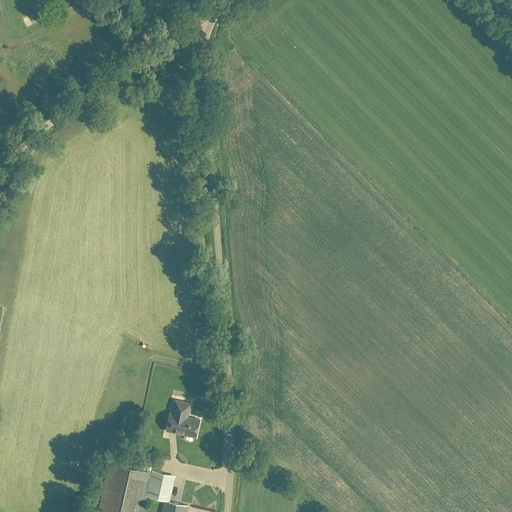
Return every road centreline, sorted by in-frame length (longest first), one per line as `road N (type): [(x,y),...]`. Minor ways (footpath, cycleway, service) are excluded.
road 1 (unclassified): [(226,511),(203,16)]
road 2 (unclassified): [(0,183),(27,139),(203,16)]
